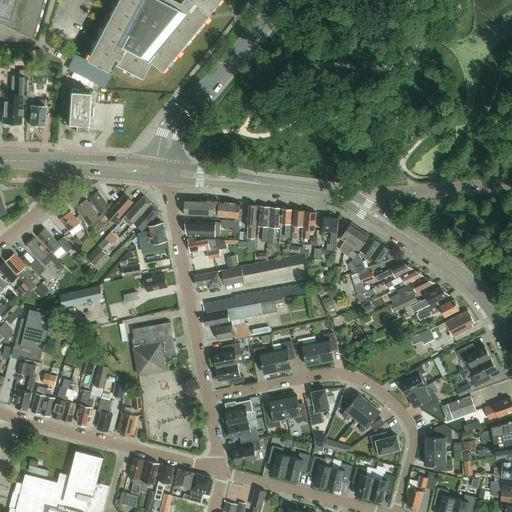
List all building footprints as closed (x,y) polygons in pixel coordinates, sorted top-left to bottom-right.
[(0,0),(0,22),(33,39),(43,0),(0,0)] [(162,72),(221,0),(182,0),(180,3),(173,0),(117,0),(86,60),(107,71),(114,58),(118,60),(116,65),(142,78),(150,62),(162,72)] [(75,54),(67,69),(105,88),(112,74),(75,54)] [(2,100),(1,107),(4,107),(3,123),(4,123),(4,125),(11,125),(11,123),(21,124),(21,114),(23,114),(23,109),(26,109),(27,107),(27,95),(28,91),(29,70),(20,70),(19,76),(12,76),(11,94),(4,93),(4,100),(2,100)] [(74,73),(72,77),(98,91),(100,86),(74,73)] [(27,95),(27,107),(31,107),(30,124),(37,124),(37,126),(38,127),(41,127),(42,126),(42,125),(44,125),(45,114),(47,112),(47,110),(45,108),(45,106),(31,105),(30,105),(31,100),(33,100),(33,91),(28,91),(27,95)] [(87,130),(90,92),(70,91),(68,123),(72,124),(72,129),(87,130)] [(203,119),(198,116),(192,124),(196,127),(203,119)] [(110,207),(109,205),(99,191),(90,198),(104,218),(108,213),(106,210),(110,207)] [(115,223),(134,202),(125,195),(106,216),(115,223)] [(135,223),(152,204),(144,196),(124,218),(123,219),(131,226),(135,223)] [(87,199),(77,206),(82,214),(78,216),(83,223),(87,221),(89,225),(92,223),(95,227),(101,220),(87,199)] [(215,216),(219,216),(220,201),(215,201),(185,199),(184,215),(215,216)] [(220,201),(219,216),(229,217),(231,202),(220,201)] [(231,202),(229,217),(234,217),(233,221),(239,221),(241,221),(243,209),(240,209),(241,204),(231,202)] [(135,223),(141,228),(143,230),(160,211),(152,204),(135,223)] [(255,239),(258,206),(248,204),(246,226),(249,226),(248,238),(255,239)] [(269,227),(271,207),(260,206),(258,226),(264,226),(263,242),(269,242),(269,227)] [(273,245),(275,227),(280,228),(282,208),(271,207),(269,227),(269,242),(268,245),(273,245)] [(292,224),(292,209),(282,208),(281,223),(286,224),(285,237),(291,238),(292,224)] [(303,226),(305,211),(294,210),(293,225),(292,238),(297,238),(298,226),(303,226)] [(70,231),(80,223),(71,211),(61,218),(70,231)] [(315,231),(317,212),(305,211),(303,238),(309,238),(309,230),(315,231)] [(336,251),(339,218),(324,217),(323,231),(332,231),(331,244),(327,243),(327,250),(336,251)] [(95,227),(93,229),(96,232),(105,224),(101,220),(95,227)] [(216,236),(216,222),(186,221),(188,235),(216,236)] [(139,238),(165,232),(163,223),(149,226),(150,231),(144,232),(138,234),(140,240),(139,238)] [(359,250),(369,235),(351,223),(341,238),(341,239),(345,241),(341,248),(341,250),(349,256),(355,248),(359,250)] [(52,251),(59,244),(57,242),(45,229),(37,236),(52,251)] [(111,231),(105,238),(106,238),(112,245),(118,238),(111,231)] [(153,245),(153,244),(167,241),(165,232),(139,238),(140,240),(141,248),(153,245)] [(381,263),(390,249),(371,236),(361,251),(380,264),(381,263)] [(63,237),(57,242),(59,244),(61,246),(67,252),(72,247),(63,237)] [(77,237),(73,241),(77,245),(81,241),(77,237)] [(197,237),(189,239),(191,253),(208,250),(209,259),(221,256),(220,249),(218,250),(216,239),(208,239),(198,241),(197,237)] [(51,252),(49,253),(35,238),(27,245),(46,266),(52,260),(59,267),(62,264),(51,252)] [(106,238),(101,244),(107,250),(112,245),(106,238)] [(94,266),(107,254),(100,246),(87,258),(94,266)] [(134,256),(125,258),(126,263),(141,261),(139,248),(132,249),(134,256)] [(357,254),(352,261),(354,266),(356,270),(357,271),(358,270),(368,267),(365,260),(363,261),(360,253),(359,255),(357,254)] [(31,291),(36,286),(32,282),(36,278),(26,267),(15,254),(7,262),(31,291)] [(236,256),(227,257),(229,268),(238,266),(236,256)] [(36,260),(31,265),(41,274),(46,269),(36,260)] [(352,261),(348,264),(352,272),(356,270),(354,266),(352,261)] [(0,273),(10,285),(18,278),(5,262),(0,266),(0,273)] [(413,269),(404,263),(376,276),(379,281),(394,274),(396,277),(413,269)] [(141,266),(124,268),(125,276),(142,273),(141,266)] [(243,276),(242,267),(222,270),(195,275),(197,286),(208,284),(209,289),(222,286),(220,276),(223,275),(225,285),(244,281),(243,276)] [(368,267),(358,270),(361,276),(370,272),(370,271),(368,267)] [(392,281),(394,286),(405,281),(407,284),(423,276),(424,276),(415,270),(414,270),(392,281)] [(370,272),(361,276),(363,283),(375,278),(372,272),(370,272)] [(145,278),(148,292),(166,288),(164,282),(166,281),(165,274),(145,278)] [(434,283),(435,283),(425,277),(412,283),(416,292),(434,283)] [(20,286),(19,287),(25,294),(24,295),(27,298),(32,293),(30,290),(24,283),(20,286)] [(42,298),(50,290),(43,283),(35,291),(42,298)] [(412,283),(397,290),(401,298),(416,292),(412,283)] [(100,287),(61,296),(64,306),(103,297),(100,287)] [(449,295),(441,287),(425,295),(427,298),(422,300),(421,299),(418,300),(417,300),(410,304),(414,312),(449,295)] [(125,296),(126,303),(139,300),(137,293),(125,296)] [(414,293),(390,304),(393,311),(417,300),(414,293)] [(326,299),(329,306),(338,303),(335,295),(326,299)] [(445,317),(460,310),(454,299),(440,307),(438,301),(417,311),(419,313),(417,314),(420,320),(442,311),(445,317)] [(0,310),(1,312),(9,306),(6,302),(0,306),(0,310)] [(18,306),(14,302),(7,308),(12,313),(18,306)] [(261,303),(228,309),(228,311),(230,321),(232,321),(247,318),(264,315),(261,303)] [(19,333),(17,333),(17,335),(18,335),(13,354),(41,361),(52,315),(30,309),(28,319),(22,318),(19,333)] [(472,324),(475,322),(468,310),(436,326),(440,332),(449,327),(453,336),(473,326),(472,324)] [(205,326),(230,321),(228,311),(203,316),(205,326)] [(406,312),(401,315),(404,320),(409,317),(406,312)] [(337,316),(332,319),(336,327),(341,325),(337,316)] [(368,317),(363,319),(365,325),(371,323),(371,322),(374,321),(372,317),(369,318),(368,317)] [(14,331),(5,322),(0,327),(0,340),(1,341),(5,337),(7,338),(14,331)] [(163,357),(177,354),(171,322),(133,329),(134,338),(132,338),(139,375),(166,370),(163,357)] [(232,325),(214,329),(216,340),(233,337),(234,339),(250,336),(248,322),(232,325)] [(430,329),(410,339),(413,346),(422,341),(423,345),(434,339),(430,329)] [(321,363),(334,360),(332,348),(338,347),(335,332),(324,335),(325,340),(317,342),(321,363)] [(278,371),(292,368),(289,357),(295,356),(292,341),(281,343),(282,349),(274,351),(278,371)] [(303,341),(297,343),(299,355),(305,354),(307,365),(321,363),(317,342),(303,345),(303,341)] [(217,367),(238,363),(236,355),(242,353),(240,342),(225,345),(226,351),(214,354),(217,367)] [(11,357),(14,345),(8,344),(5,355),(11,357)] [(473,366),(490,357),(484,345),(475,349),(473,344),(458,351),(463,361),(469,358),(473,366)] [(265,346),(254,349),(257,363),(263,362),(265,374),(278,371),(274,351),(266,352),(265,346)] [(443,355),(438,357),(445,375),(450,373),(443,355)] [(490,357),(473,366),(477,374),(471,377),(475,386),(489,379),(487,374),(496,370),(490,357)] [(20,389),(16,407),(28,410),(36,377),(35,377),(37,366),(23,362),(22,362),(19,373),(20,373),(31,376),(27,391),(20,389)] [(238,363),(217,367),(220,380),(231,378),(233,384),(245,381),(244,375),(240,376),(238,363)] [(94,386),(103,388),(109,367),(99,365),(94,386)] [(422,373),(425,371),(422,365),(409,372),(411,378),(401,383),(407,396),(428,385),(422,373)] [(45,373),(43,383),(55,386),(58,372),(52,370),(51,375),(45,373)] [(122,397),(126,379),(118,377),(117,383),(115,383),(113,395),(122,397)] [(66,396),(68,389),(69,387),(70,388),(72,381),(65,379),(63,388),(61,387),(59,394),(58,398),(53,416),(62,419),(68,397),(66,396)] [(431,393),(427,386),(409,395),(414,407),(424,402),(428,409),(441,404),(434,391),(431,393)] [(470,386),(458,392),(460,396),(472,390),(470,386)] [(51,416),(55,398),(50,396),(52,389),(44,387),(42,394),(37,393),(32,411),(51,416)] [(75,391),(70,390),(68,389),(66,396),(68,397),(62,419),(72,422),(77,403),(71,402),(72,398),(73,398),(75,391)] [(315,406),(308,407),(311,424),(324,422),(322,416),(321,411),(329,409),(329,404),(335,403),(334,395),(327,397),(326,389),(312,392),(313,395),(315,406)] [(84,390),(81,402),(81,404),(80,404),(78,416),(80,416),(78,423),(87,425),(89,415),(91,416),(93,407),(89,406),(92,392),(84,390)] [(356,419),(370,403),(359,394),(342,415),(346,418),(350,414),(356,419)] [(299,407),(297,395),(284,398),(288,418),(296,416),(297,422),(308,420),(305,405),(299,407)] [(338,407),(344,409),(349,397),(343,395),(338,407)] [(449,404),(454,418),(477,410),(472,396),(449,404)] [(134,398),(135,410),(142,410),(141,397),(134,398)] [(113,414),(111,414),(112,409),(111,409),(113,401),(102,398),(98,411),(102,412),(97,428),(109,431),(113,414)] [(270,428),(281,426),(279,420),(288,418),(284,398),(270,400),(273,412),(267,413),(270,428)] [(491,420),(511,412),(511,399),(511,398),(481,409),(483,415),(488,413),(491,420)] [(249,420),(247,412),(253,411),(251,400),(236,403),(237,409),(226,411),(228,424),(249,420)] [(363,432),(367,428),(380,412),(370,403),(356,419),(363,425),(359,429),(363,432)] [(134,434),(139,416),(122,412),(118,430),(122,431),(121,434),(130,436),(131,434),(134,434)] [(372,426),(375,431),(385,423),(382,418),(372,426)] [(259,438),(256,427),(250,428),(249,420),(228,424),(231,438),(243,435),(244,441),(259,438)] [(482,436),(511,431),(511,420),(509,421),(509,422),(501,423),(501,424),(492,426),(493,430),(486,431),(486,433),(482,434),(482,436)] [(481,427),(479,421),(464,426),(466,432),(481,427)] [(437,427),(437,437),(424,437),(425,451),(445,451),(445,442),(451,442),(452,429),(444,424),(437,427)] [(386,431),(370,436),(373,447),(377,446),(379,454),(400,449),(396,434),(388,437),(386,431)] [(474,437),(473,431),(462,434),(464,440),(474,437)] [(505,447),(511,445),(511,431),(482,436),(474,437),(474,440),(482,439),(483,443),(487,443),(487,441),(494,439),(495,443),(504,441),(505,447)] [(251,463),(251,460),(257,459),(255,451),(261,449),(259,438),(244,441),(245,447),(234,450),(236,463),(243,462),(243,464),(251,463)] [(475,440),(464,442),(465,450),(476,449),(475,440)] [(337,443),(331,450),(344,453),(352,447),(337,443)] [(507,458),(511,457),(511,445),(505,447),(500,447),(500,446),(478,449),(479,456),(496,453),(497,457),(506,455),(507,458)] [(286,476),(291,456),(278,453),(279,449),(273,448),(269,463),(275,464),(272,473),(286,476)] [(98,483),(104,457),(77,450),(71,475),(61,473),(58,483),(27,475),(24,484),(17,482),(9,511),(103,511),(110,486),(98,483)] [(425,451),(425,464),(431,464),(434,464),(437,464),(437,470),(452,470),(452,459),(445,458),(445,451),(425,451)] [(304,459),(291,456),(286,476),(299,480),(301,471),(307,472),(311,457),(305,456),(304,459)] [(140,479),(145,460),(134,457),(129,477),(140,479)] [(316,475),(314,484),(327,487),(333,467),(320,463),(320,460),(314,458),(311,473),(316,475)] [(511,460),(504,460),(501,460),(501,462),(504,463),(503,468),(495,468),(495,476),(511,476),(511,460)] [(154,484),(159,464),(148,461),(141,491),(146,492),(148,483),(154,484)] [(172,484),(174,475),(172,475),(174,468),(163,465),(155,498),(161,500),(166,482),(172,484)] [(30,466),(29,471),(47,476),(48,471),(44,469),(41,469),(30,466)] [(346,470),(333,467),(327,487),(341,490),(343,481),(349,483),(352,468),(346,467),(346,470)] [(359,483),(356,494),(369,498),(375,477),(366,475),(368,470),(357,467),(353,481),(359,483)] [(190,489),(195,473),(179,469),(174,487),(182,489),(182,487),(190,489)] [(409,496),(407,504),(419,507),(424,491),(423,491),(424,487),(426,487),(426,485),(435,487),(438,474),(429,472),(428,478),(420,476),(419,481),(418,485),(418,486),(417,489),(411,488),(411,490),(410,490),(408,495),(409,496)] [(191,496),(190,499),(204,503),(206,498),(209,499),(214,481),(211,477),(197,473),(191,496)] [(382,480),(375,477),(369,498),(382,501),(385,490),(391,491),(395,476),(384,474),(382,480)] [(476,477),(474,485),(481,487),(483,479),(476,477)] [(511,490),(511,479),(503,478),(495,478),(495,482),(491,482),(491,488),(491,489),(511,490)] [(134,483),(132,492),(139,494),(141,485),(134,483)] [(438,487),(434,501),(440,503),(440,506),(438,511),(451,511),(456,497),(447,495),(449,490),(438,487)] [(260,511),(262,508),(266,491),(256,489),(251,505),(255,506),(253,511),(250,511),(249,511),(260,511)] [(511,501),(511,490),(491,489),(491,495),(502,496),(501,500),(511,501)] [(150,511),(156,492),(150,490),(145,511),(146,511),(150,511)] [(127,493),(125,504),(136,507),(138,495),(127,493)] [(164,493),(162,505),(169,506),(172,495),(164,493)] [(456,497),(451,511),(465,511),(466,509),(474,511),(478,497),(465,494),(463,499),(456,497)] [(227,511),(235,511),(238,504),(226,501),(224,511),(227,511)] [(239,501),(238,504),(235,511),(240,511),(243,502),(239,501)] [(491,505),(496,506),(506,507),(504,511),(511,511),(511,503),(507,502),(497,501),(492,501),(491,505)]
